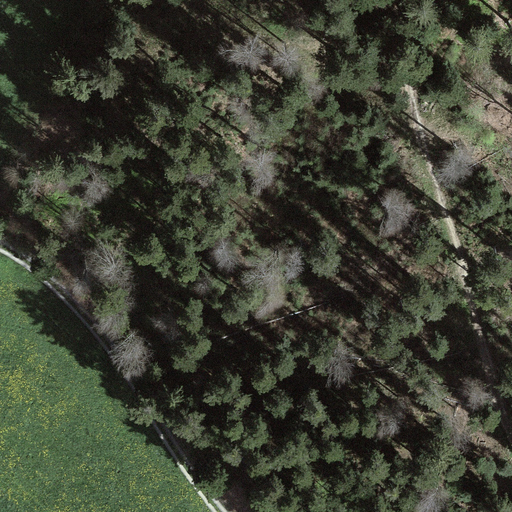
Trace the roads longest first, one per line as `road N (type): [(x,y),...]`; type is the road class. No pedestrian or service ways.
road 1 (track): [(0,247),(29,262),(102,335),(215,511)]
road 2 (track): [(419,145),(500,416),(511,433)]
